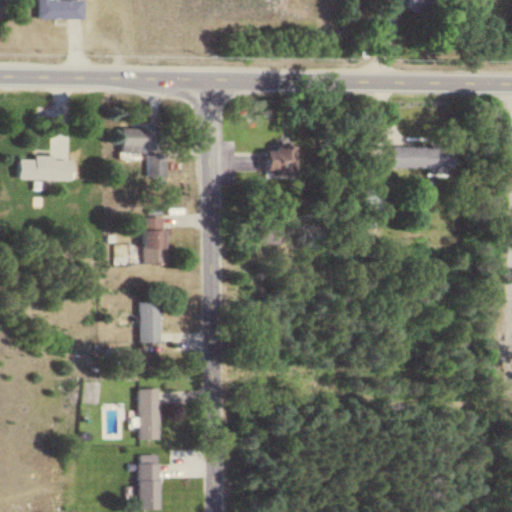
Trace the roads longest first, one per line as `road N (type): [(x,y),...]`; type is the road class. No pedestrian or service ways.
road 1 (tertiary): [(0,59),(511,67)]
road 2 (residential): [(207,511),(203,58)]
